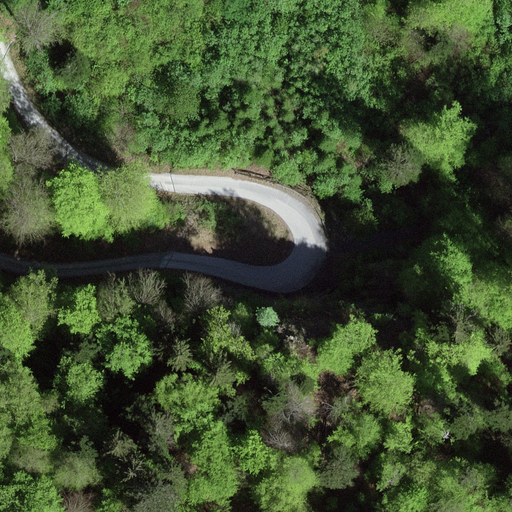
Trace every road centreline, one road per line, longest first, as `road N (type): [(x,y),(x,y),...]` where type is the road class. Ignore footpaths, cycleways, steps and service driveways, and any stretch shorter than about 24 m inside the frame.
road 1 (track): [(308,250),(299,212),(258,191),(155,188),(62,160),(15,76),(0,30)]
road 2 (track): [(0,261),(51,279),(173,255),(265,278),(293,276),(308,250)]
road 3 (track): [(308,250),(511,212)]
